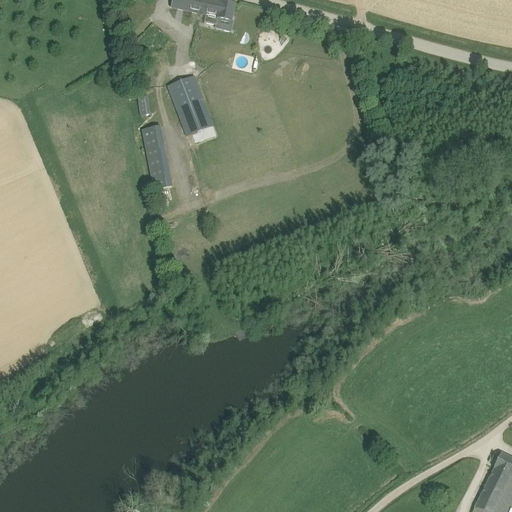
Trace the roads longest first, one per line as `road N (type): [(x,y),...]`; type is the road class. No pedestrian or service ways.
road 1 (unclassified): [(0,311),(17,349),(68,330),(84,314),(103,246),(341,154),(355,127),(334,20)]
road 2 (track): [(0,124),(102,64),(118,35),(113,0)]
road 3 (unclassified): [(511,67),(334,20)]
road 4 (track): [(377,511),(511,418)]
